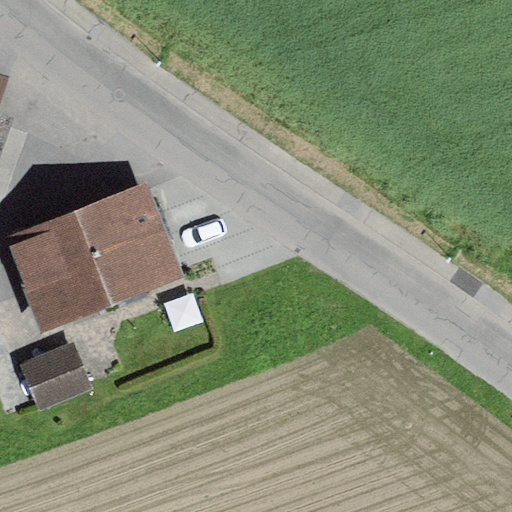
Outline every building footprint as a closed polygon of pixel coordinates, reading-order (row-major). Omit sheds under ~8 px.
[(0,135),(17,84),(0,78),(0,135)] [(149,197),(73,228),(109,319),(186,289),(149,197)] [(73,228),(11,252),(47,344),(109,319),(73,228)] [(117,337),(81,347),(88,373),(124,364),(117,337)] [(74,351),(23,371),(41,416),(92,396),(74,351)]
